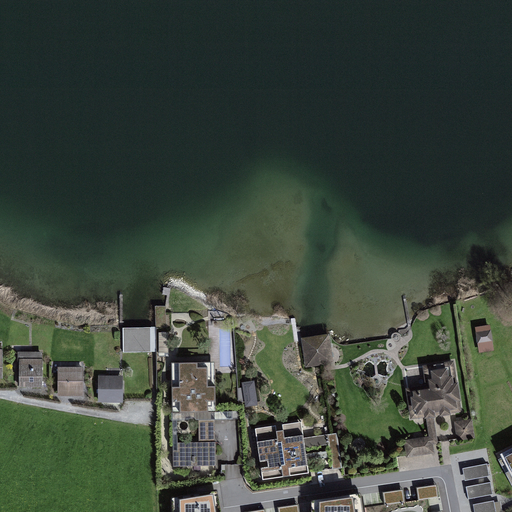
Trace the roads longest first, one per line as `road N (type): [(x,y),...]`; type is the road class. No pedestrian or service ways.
road 1 (residential): [(454,511),(449,482),(435,473),(253,501),(232,482),(228,400)]
road 2 (residential): [(0,396),(146,418)]
